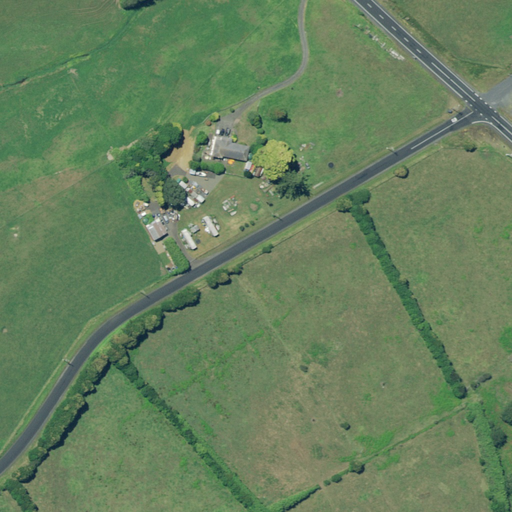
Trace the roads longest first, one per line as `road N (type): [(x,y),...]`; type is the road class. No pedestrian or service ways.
road 1 (unclassified): [(0,468),(111,324),(481,106)]
road 2 (tertiary): [(361,0),(481,106)]
